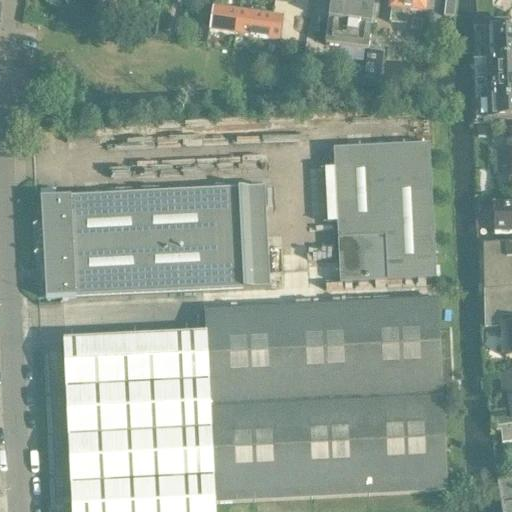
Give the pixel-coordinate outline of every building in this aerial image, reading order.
[(100,0),(98,13),(109,15),(108,25),(125,27),(128,0),(100,0)] [(332,0),(326,47),(369,53),(376,0),(332,0)] [(424,0),(395,0),(392,27),(406,29),(408,13),(423,15),(424,0)] [(442,0),(446,0),(444,18),(453,20),(454,20),(456,0),(442,0)] [(58,8),(55,25),(73,27),(75,10),(58,8)] [(239,38),(242,14),(213,10),(210,34),(239,38)] [(271,42),(274,18),(242,14),(239,38),(270,42),(271,42)] [(274,18),(271,42),(280,43),(281,44),(284,20),(274,18)] [(488,61),(511,59),(511,33),(508,34),(508,25),(486,26),(488,60),(488,61)] [(381,54),(369,53),(365,81),(377,82),(381,54)] [(476,82),(511,80),(511,59),(488,61),(488,60),(475,60),(476,82)] [(477,103),(511,101),(511,80),(476,82),(477,103)] [(511,101),(477,103),(478,117),(490,116),(490,121),(511,119),(511,101)] [(495,163),(511,162),(511,132),(510,133),(510,151),(495,151),(495,163)] [(327,227),(337,227),(340,287),(435,282),(428,148),(333,153),(334,172),(324,172),(327,227)] [(511,162),(495,163),(495,176),(511,176),(511,193),(511,192),(511,162)] [(270,291),(268,250),(265,191),(41,201),(46,301),(270,291)] [(511,206),(494,207),(495,236),(511,235),(511,206)] [(486,330),(502,329),(501,319),(511,318),(511,246),(484,249),(486,330)] [(214,511),(214,506),(447,495),(438,303),(205,315),(206,337),(64,344),(72,511),(214,511)] [(502,377),(511,375),(509,361),(511,360),(511,328),(502,330),(502,329),(486,330),(486,332),(482,332),(486,381),(502,378),(502,377)] [(502,377),(502,378),(504,395),(509,394),(511,414),(511,375),(502,377)] [(493,429),(506,428),(505,421),(505,414),(491,416),(493,429)] [(511,428),(506,429),(497,430),(497,434),(502,433),(504,446),(511,445),(511,428)] [(501,511),(511,511),(511,480),(497,483),(501,511)]
